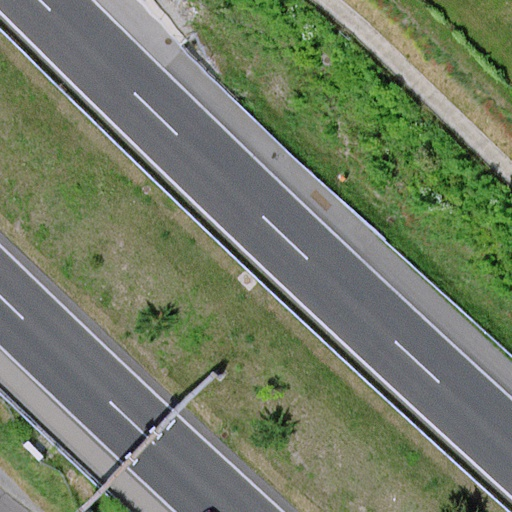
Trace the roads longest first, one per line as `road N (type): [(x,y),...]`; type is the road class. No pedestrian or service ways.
road 1 (motorway): [(511,446),(42,0)]
road 2 (motorway): [(0,292),(228,511)]
